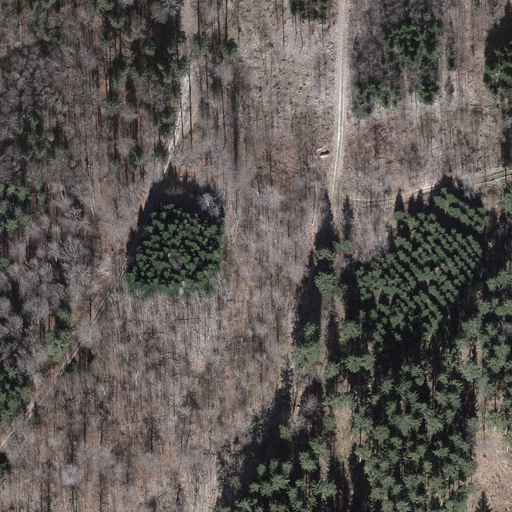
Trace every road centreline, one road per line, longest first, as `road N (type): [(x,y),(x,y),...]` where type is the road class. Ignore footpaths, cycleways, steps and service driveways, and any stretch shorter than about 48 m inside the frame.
road 1 (track): [(341,0),(332,198),(291,373),(242,511)]
road 2 (track): [(0,449),(120,280),(210,34),(230,0)]
